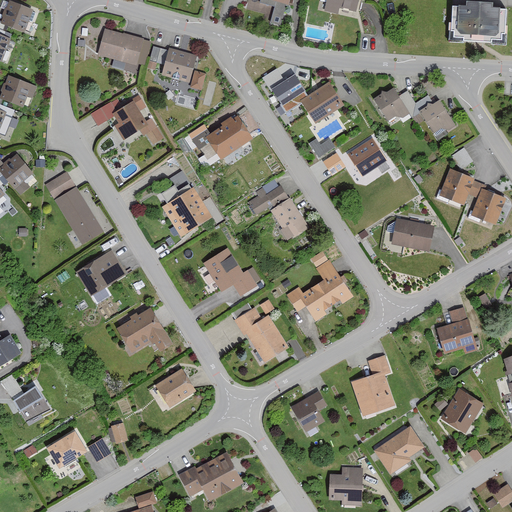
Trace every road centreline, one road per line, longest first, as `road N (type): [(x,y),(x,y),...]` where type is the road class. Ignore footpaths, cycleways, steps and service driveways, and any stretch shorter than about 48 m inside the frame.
road 1 (residential): [(67,0),(60,103),(67,134),(240,409)]
road 2 (residential): [(211,33),(393,317)]
road 3 (residential): [(450,67),(314,58),(211,33)]
road 4 (residential): [(64,511),(240,409)]
road 5 (residential): [(240,409),(393,317)]
road 6 (residential): [(393,317),(511,249)]
road 7 (trunk): [(511,116),(448,0)]
road 8 (residential): [(211,33),(92,0)]
road 9 (residential): [(240,409),(307,511)]
